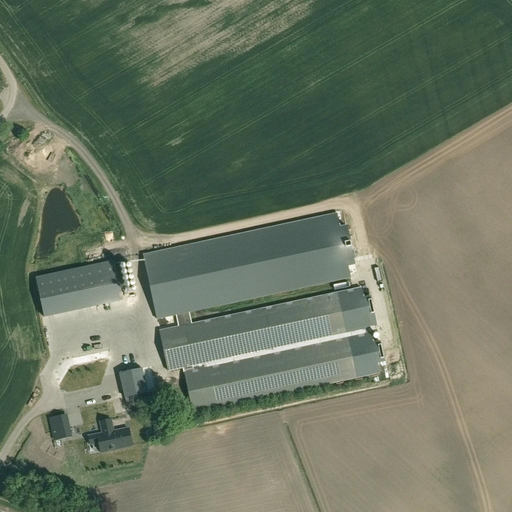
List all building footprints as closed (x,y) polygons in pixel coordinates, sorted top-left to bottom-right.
[(190,312),(359,276),(345,212),(143,255),(157,319),(178,315),(181,327),(193,324),(190,312)] [(36,278),(44,317),(123,300),(114,261),(36,278)] [(181,327),(159,331),(168,372),(183,368),(193,413),(380,373),(362,288),(193,324),(181,327)] [(102,364),(60,372),(64,394),(107,385),(102,364)] [(148,394),(143,370),(120,374),(126,399),(148,394)] [(74,436),(69,414),(50,418),(55,441),(74,436)] [(117,448),(113,432),(110,419),(99,422),(101,430),(105,429),(106,433),(88,437),(90,445),(99,443),(101,452),(117,448)] [(128,428),(113,432),(117,448),(132,445),(128,428)]
